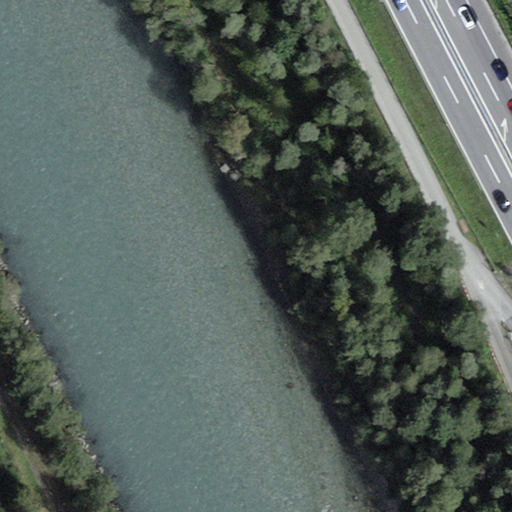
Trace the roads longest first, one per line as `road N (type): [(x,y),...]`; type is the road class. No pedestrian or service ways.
road 1 (track): [(511,364),(327,0)]
road 2 (trunk): [(406,0),(511,205)]
road 3 (trunk): [(511,110),(453,0)]
